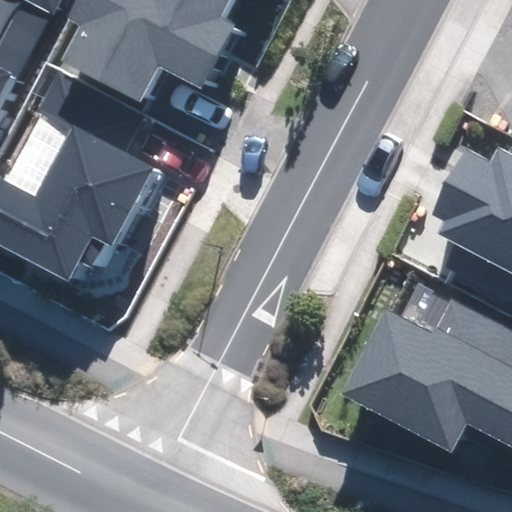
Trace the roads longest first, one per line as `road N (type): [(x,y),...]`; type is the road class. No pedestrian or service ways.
road 1 (residential): [(141,496),(404,0)]
road 2 (residential): [(0,422),(141,496)]
